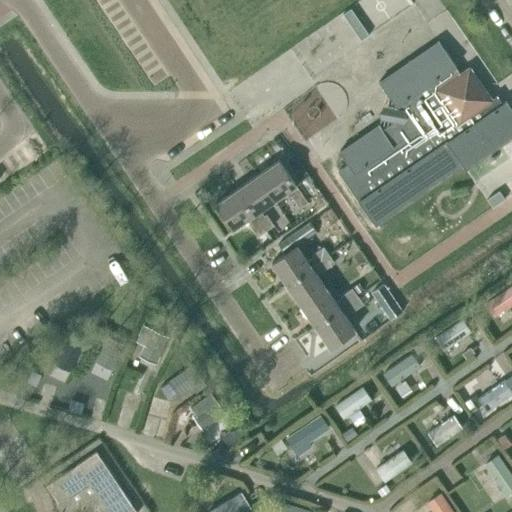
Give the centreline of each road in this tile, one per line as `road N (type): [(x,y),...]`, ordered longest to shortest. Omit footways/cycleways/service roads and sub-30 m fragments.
road 1 (residential): [(366,511),(0,398)]
road 2 (residential): [(271,375),(127,158)]
road 3 (residential): [(127,158),(24,0)]
